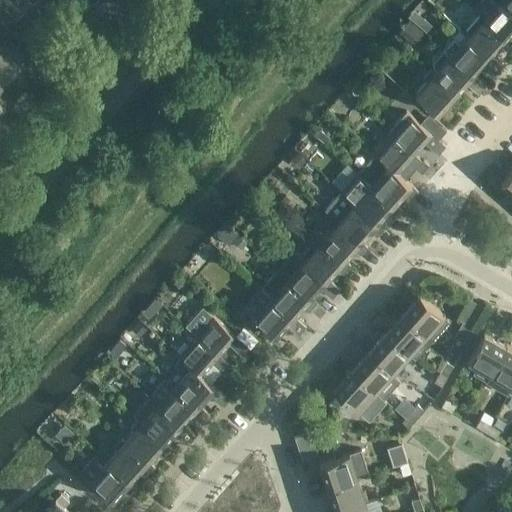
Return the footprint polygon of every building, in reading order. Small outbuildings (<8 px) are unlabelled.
[(511,10),(500,0),(495,0),(481,17),(511,43),(511,42),(506,37),(511,30),(511,10)] [(511,0),(500,0),(511,10),(511,0)] [(418,8),(399,28),(415,43),(434,23),(418,8)] [(481,17),(464,35),(494,62),(495,61),(489,56),(498,46),(503,51),(511,43),(481,17)] [(464,35),(447,54),(477,81),(478,80),(472,75),(481,65),(487,70),(494,62),(464,35)] [(0,96),(1,95),(0,94),(0,81),(24,54),(7,39),(0,46),(0,96)] [(447,54),(430,73),(461,100),(461,99),(455,94),(464,84),(470,89),(477,81),(447,54)] [(454,108),(461,100),(430,73),(413,93),(437,114),(448,102),(454,108)] [(20,113),(35,96),(29,90),(25,90),(13,103),(13,107),(20,113)] [(388,130),(387,131),(413,154),(424,142),(437,154),(445,145),(438,138),(445,129),(427,113),(418,123),(405,111),(397,120),(400,122),(391,133),(388,130)] [(413,154),(387,131),(380,138),(383,141),(372,153),(383,163),(384,162),(386,164),(416,191),(417,190),(397,172),(413,154)] [(309,167),(322,144),(305,135),(292,158),(309,167)] [(420,172),(428,164),(422,158),(415,167),(420,172)] [(335,176),(343,187),(358,174),(350,164),(335,176)] [(386,164),(369,183),(399,209),(400,209),(394,203),(403,193),(409,199),(416,191),(386,164)] [(511,170),(506,177),(500,184),(511,195),(511,170)] [(369,183),(353,201),(345,194),(345,195),(382,228),(383,228),(377,222),(385,212),(392,218),(399,209),(369,183)] [(382,228),(345,195),(329,213),(337,220),(336,221),(365,247),(367,246),(360,241),(369,231),(375,236),(382,228)] [(225,220),(215,237),(229,245),(239,229),(225,220)] [(336,221),(319,240),(348,266),(349,265),(343,260),(352,249),(359,255),(365,247),(336,221)] [(319,240),(302,259),(331,285),(332,284),(326,278),(335,269),(341,275),(348,266),(319,240)] [(296,254),(279,273),(314,304),(316,302),(310,296),(318,287),(325,293),(331,285),(302,259),(296,254)] [(314,304),(279,273),(262,292),(298,323),(299,321),(293,316),(302,306),(308,311),(314,304)] [(298,323),(262,292),(245,311),(274,337),(284,325),(291,331),(298,323)] [(419,294),(401,314),(430,340),(448,320),(419,294)] [(206,325),(196,336),(231,367),(232,366),(218,354),(235,336),(209,313),(202,321),(206,325)] [(430,340),(401,314),(384,332),(408,354),(414,359),(430,340)] [(474,327),(466,323),(460,333),(469,338),(474,327)] [(196,336),(192,332),(185,340),(188,343),(178,355),(221,392),(201,374),(210,364),(224,376),(231,367),(196,336)] [(408,354),(384,332),(367,351),(391,373),(408,354)] [(505,346),(483,333),(467,361),(489,374),(505,346)] [(511,384),(511,350),(505,346),(489,374),(511,387),(511,384)] [(391,373),(367,351),(350,370),(374,392),(378,395),(395,376),(391,373)] [(221,392),(178,355),(179,356),(173,363),(176,366),(166,377),(204,411),(204,410),(198,405),(206,395),(213,401),(221,392)] [(433,381),(441,385),(453,365),(442,359),(436,369),(439,371),(433,381)] [(374,392),(350,370),(333,390),(357,411),(374,392)] [(204,411),(166,377),(149,396),(187,430),(188,429),(181,423),(189,414),(196,420),(204,411)] [(187,430),(149,396),(132,415),(141,423),(170,449),(170,448),(164,442),(173,433),(179,438),(187,430)] [(440,405),(451,411),(455,404),(445,397),(440,405)] [(408,412),(415,418),(423,409),(416,402),(408,412)] [(348,416),(330,412),(328,426),(345,429),(348,416)] [(401,421),(407,427),(415,418),(408,412),(401,421)] [(485,431),(490,423),(479,417),(475,425),(485,431)] [(141,423),(124,442),(153,468),(154,467),(147,461),(156,451),(163,457),(170,449),(141,423)] [(485,431),(495,437),(500,429),(490,423),(485,431)] [(297,431),(303,456),(312,454),(306,429),(297,431)] [(124,442),(107,461),(136,487),(137,486),(130,480),(139,470),(145,476),(153,468),(124,442)] [(407,461),(403,449),(395,451),(399,464),(407,461)] [(349,453),(323,461),(318,463),(326,488),(357,478),(370,474),(367,464),(354,468),(349,453)] [(129,495),(136,487),(107,461),(89,480),(112,500),(122,489),(129,495)] [(407,461),(399,464),(402,475),(410,472),(407,461)] [(357,478),(326,488),(334,511),(365,502),(357,478)] [(58,493),(43,510),(41,511),(76,511),(78,510),(77,509),(74,511),(66,511),(61,507),(66,500),(58,493)] [(423,509),(419,497),(410,499),(414,511),(423,509)] [(368,511),(365,502),(334,511),(368,511)]
